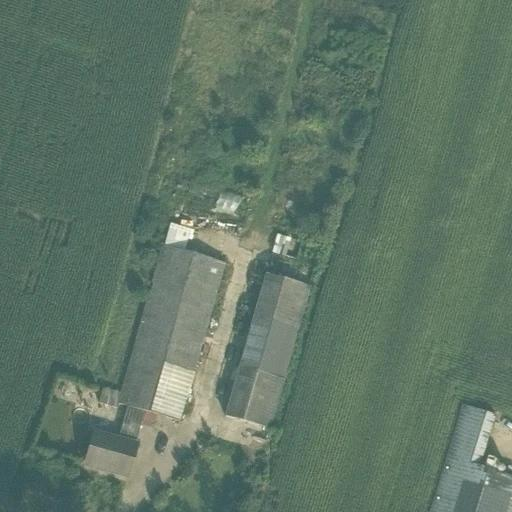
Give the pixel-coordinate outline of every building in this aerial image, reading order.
[(240,214),(245,192),(170,177),(166,200),(240,214)] [(276,235),(274,245),(287,248),(289,239),(276,235)] [(119,440),(93,432),(85,462),(111,470),(111,473),(126,477),(136,445),(133,444),(143,411),(178,422),(224,264),(164,246),(118,404),(127,407),(122,423),(124,423),(119,440)] [(309,287),(266,275),(225,417),(268,430),(309,287)] [(98,404),(115,409),(119,395),(102,390),(98,404)] [(432,511),(511,511),(511,477),(480,468),(496,417),(464,408),(432,511)]
